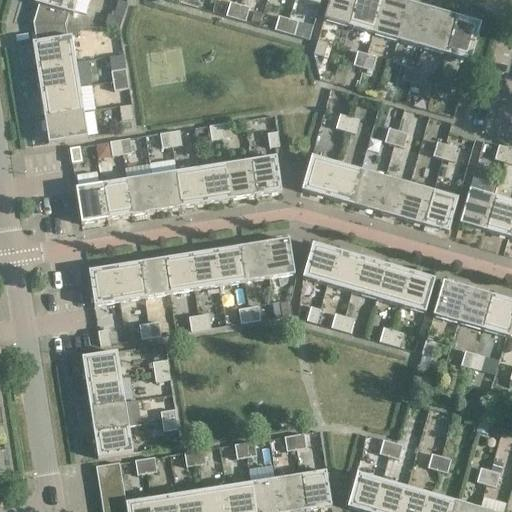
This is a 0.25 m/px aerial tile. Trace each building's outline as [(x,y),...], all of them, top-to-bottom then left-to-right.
[(77,0),(35,0),(34,6),(38,7),(33,26),(65,27),(68,16),(72,17),(77,0)] [(199,0),(188,0),(187,8),(196,10),(199,0)] [(320,0),(293,0),(293,1),(318,8),(320,0)] [(355,0),(329,0),(323,22),(348,29),(355,0)] [(382,0),(355,0),(348,29),(372,36),(382,0)] [(407,5),(390,0),(382,0),(372,36),(396,43),(407,5)] [(229,5),(225,19),(235,22),(239,7),(229,5)] [(431,12),(407,5),(396,43),(421,50),(431,12)] [(249,10),(239,7),(235,22),(244,24),(249,10)] [(456,19),(431,12),(421,50),(445,57),(456,19)] [(254,13),(251,24),(259,26),(262,15),(254,13)] [(107,16),(104,26),(118,30),(121,20),(107,16)] [(278,18),(274,33),(283,36),(287,21),(278,18)] [(481,26),(456,19),(445,57),(469,64),(481,26)] [(297,24),(287,21),(283,36),(293,38),(297,24)] [(65,27),(33,26),(35,44),(32,45),(36,71),(75,64),(71,39),(67,39),(65,27)] [(327,45),(317,42),(313,57),(323,60),(327,45)] [(353,68),(362,71),(366,57),(356,54),(353,68)] [(376,59),(366,57),(362,71),(372,74),(376,59)] [(79,89),(75,64),(36,71),(40,96),(79,89)] [(401,82),(411,85),(415,70),(405,68),(401,82)] [(424,73),(415,70),(411,85),(420,87),(424,73)] [(127,82),(125,72),(110,74),(112,84),(127,82)] [(128,92),(127,82),(112,84),(113,94),(128,92)] [(450,96),(460,99),(464,85),(454,82),(450,96)] [(83,114),(79,89),(40,96),(44,120),(83,114)] [(87,140),(83,114),(44,120),(48,146),(68,143),(87,140)] [(335,131),(344,134),(349,120),(339,117),(335,131)] [(358,122),(349,120),(344,134),(354,137),(358,122)] [(135,132),(133,122),(118,124),(120,134),(135,132)] [(231,141),(228,126),(218,128),(221,142),(231,141)] [(221,142),(218,128),(208,129),(211,144),(221,142)] [(384,145),(393,148),(398,134),(388,131),(384,145)] [(181,149),(179,134),(169,135),(171,150),(181,149)] [(407,136),(398,134),(393,148),(403,151),(407,136)] [(171,150),(169,135),(159,137),(161,152),(171,150)] [(279,149),(277,135),(267,136),(269,151),(279,149)] [(131,156),(129,141),(119,143),(121,158),(131,156)] [(121,158),(119,143),(109,145),(111,159),(121,158)] [(432,159),(442,162),(446,147),(436,145),(432,159)] [(456,150),(446,147),(442,162),(451,165),(456,150)] [(507,151),(498,148),(494,162),(503,165),(507,151)] [(81,164),(79,149),(69,151),(71,166),(81,164)] [(511,151),(507,151),(503,165),(511,167),(511,151)] [(281,195),(275,159),(250,163),(256,199),(281,195)] [(311,159),(301,193),(326,200),(336,166),(311,159)] [(256,199),(250,163),(225,167),(231,202),(256,199)] [(360,173),(336,166),(326,200),(350,207),(360,173)] [(231,202),(225,167),(200,171),(206,206),(231,202)] [(206,206),(200,171),(175,175),(181,211),(206,206)] [(384,180),(360,173),(350,207),(374,214),(384,180)] [(181,211),(175,175),(150,179),(156,214),(181,211)] [(156,214),(150,179),(143,180),(125,183),(131,218),(156,214)] [(408,187),(384,180),(374,214),(399,221),(408,187)] [(497,187),(472,180),(459,226),(484,233),(494,199),(497,187)] [(131,218),(125,183),(101,187),(106,222),(131,218)] [(106,222),(101,187),(75,191),(80,226),(106,222)] [(432,194),(408,187),(399,221),(423,228),(432,194)] [(458,201),(432,194),(423,228),(448,235),(458,201)] [(511,226),(511,204),(494,199),(484,233),(508,240),(511,226)] [(294,277),(289,242),(263,246),(268,281),(294,277)] [(268,281),(263,246),(238,250),(244,285),(268,281)] [(337,253),(312,246),(302,281),(327,288),(337,253)] [(244,285),(238,250),(213,254),(219,289),(244,285)] [(361,260),(337,253),(327,288),(351,295),(361,260)] [(219,289),(213,254),(188,258),(194,293),(219,289)] [(194,293),(188,258),(163,262),(169,297),(194,293)] [(385,267),(361,260),(351,295),(375,302),(385,267)] [(169,297),(163,262),(139,266),(144,301),(169,297)] [(144,301),(139,266),(114,270),(119,305),(144,301)] [(410,274),(385,267),(375,302),(400,309),(410,274)] [(119,305),(114,270),(88,274),(93,309),(119,305)] [(435,281),(410,274),(400,309),(425,316),(435,281)] [(467,291),(442,284),(432,318),(457,325),(467,291)] [(491,298),(467,291),(457,325),(481,332),(491,298)] [(511,316),(511,303),(491,298),(481,332),(506,339),(511,316)] [(292,318),(289,304),(279,305),(282,320),(292,318)] [(258,309),(248,310),(250,325),(260,323),(258,309)] [(310,309),(306,324),(316,326),(320,312),(310,309)] [(250,325),(248,310),(238,312),(240,327),(250,325)] [(334,316),(330,331),(340,333),(344,319),(334,316)] [(208,317),(198,318),(200,333),(210,331),(208,317)] [(200,333),(198,318),(188,320),(191,334),(200,333)] [(354,322),(344,319),(340,333),(350,336),(354,322)] [(158,325),(148,326),(151,341),(161,339),(158,325)] [(151,341),(148,326),(138,328),(141,342),(151,341)] [(383,330),(379,345),(388,347),(392,333),(383,330)] [(108,333),(97,334),(100,349),(110,347),(108,333)] [(402,336),(392,333),(388,347),(398,350),(402,336)] [(435,345),(425,342),(421,357),(431,359),(435,345)] [(163,348),(152,349),(154,361),(165,359),(163,348)] [(121,380),(117,354),(101,357),(81,360),(85,385),(121,380)] [(460,368),(470,371),(474,357),(464,354),(460,368)] [(484,359),(474,357),(470,371),(480,374),(484,359)] [(168,373),(166,363),(152,365),(153,375),(168,373)] [(169,382),(168,373),(153,375),(155,385),(169,382)] [(125,405),(121,380),(85,385),(89,410),(125,405)] [(128,430),(125,405),(89,410),(93,435),(128,430)] [(176,422),(174,412),(160,415),(161,425),(176,422)] [(177,432),(176,422),(161,425),(163,434),(177,432)] [(478,425),(475,433),(487,437),(488,435),(495,437),(497,430),(478,425)] [(132,455),(128,430),(93,435),(97,461),(132,455)] [(306,451),(303,437),(293,438),(296,453),(306,451)] [(296,453),(293,438),(284,440),(286,454),(296,453)] [(392,445),(383,443),(379,457),(388,460),(392,445)] [(256,459),(254,444),(244,446),(246,461),(256,459)] [(402,448),(392,445),(388,460),(398,462),(402,448)] [(246,461),(244,446),(234,447),(236,462),(246,461)] [(206,467),(203,452),(193,454),(196,468),(206,467)] [(196,468),(193,454),(183,455),(186,470),(196,468)] [(427,471),(437,473),(441,459),(431,457),(427,471)] [(450,462),(441,459),(437,473),(446,476),(450,462)] [(156,475),(154,460),(144,462),(146,476),(156,475)] [(146,476),(144,462),(134,463),(137,478),(146,476)] [(121,477),(119,466),(95,469),(97,481),(121,477)] [(476,485),(486,488),(490,473),(480,471),(476,485)] [(499,476),(490,473),(486,488),(495,490),(499,476)] [(313,511),(331,509),(325,474),(300,478),(305,511),(313,511)] [(373,511),(382,483),(357,476),(347,510),(353,511),(373,511)] [(122,489),(121,477),(97,481),(99,493),(122,489)] [(305,511),(300,478),(275,482),(279,511),(305,511)] [(279,511),(275,482),(250,486),(254,511),(279,511)] [(399,511),(406,490),(382,483),(373,511),(399,511)] [(254,511),(250,486),(225,490),(228,511),(254,511)] [(124,500),(122,489),(99,493),(101,504),(124,500)] [(228,511),(225,490),(200,494),(203,511),(228,511)] [(425,511),(430,497),(406,490),(399,511),(425,511)] [(203,511),(200,494),(175,498),(177,511),(203,511)] [(452,511),(454,504),(430,497),(425,511),(452,511)] [(177,511),(175,498),(150,501),(152,511),(177,511)] [(125,505),(124,500),(101,504),(101,511),(125,511),(126,511),(125,505)] [(152,511),(150,501),(125,505),(126,511),(125,511),(152,511)]
